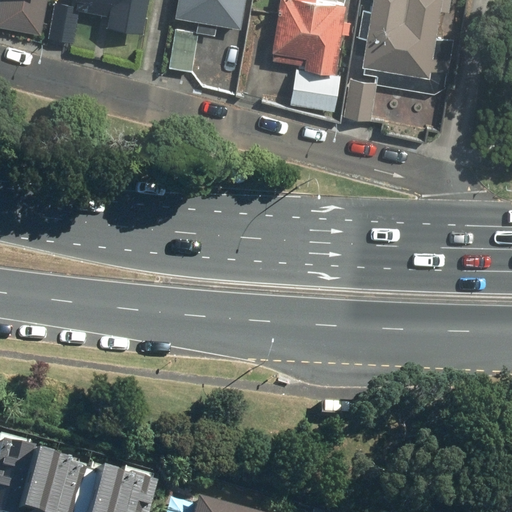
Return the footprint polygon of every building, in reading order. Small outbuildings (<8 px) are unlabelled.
[(0,0),(0,28),(38,35),(43,0),(0,0)] [(146,0),(69,0),(68,10),(87,13),(84,25),(140,36),(146,0)] [(199,33),(209,35),(211,25),(240,30),(245,0),(173,0),(162,67),(192,72),(199,33)] [(316,0),(274,0),(267,50),(299,55),(297,69),(330,73),(335,36),(344,37),(346,22),(338,21),(340,4),(317,1),(316,0)] [(367,0),(366,12),(357,10),(353,40),(358,40),(354,71),(372,73),(370,85),(374,85),(440,94),(448,40),(432,38),(435,13),(444,14),(445,0),(367,0)] [(297,69),(290,68),(284,106),(333,113),(339,75),(330,73),(297,69)] [(0,511),(140,511),(151,472),(0,431),(0,511)] [(266,511),(181,489),(174,511),(266,511)]
